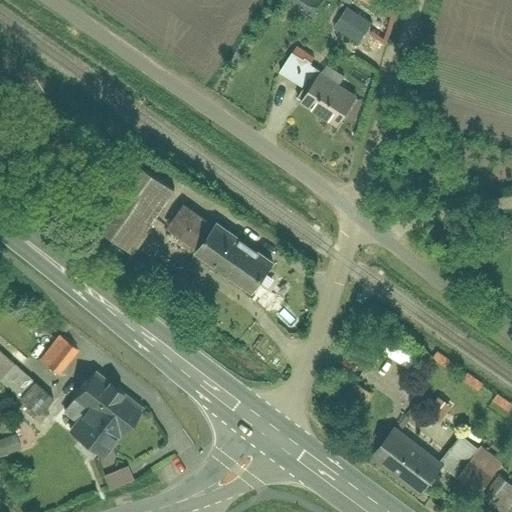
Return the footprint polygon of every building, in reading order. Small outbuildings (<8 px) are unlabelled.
[(355,13),(331,49),(350,61),(374,25),(355,13)] [(289,52),(276,74),(303,92),(317,69),(289,52)] [(314,80),(298,106),(336,129),(352,102),(314,80)] [(81,225),(130,256),(172,191),(124,159),(81,225)] [(172,232),(201,251),(197,258),(251,294),(274,259),(220,223),(216,227),(188,209),(172,232)] [(39,366),(57,379),(75,354),(57,341),(39,366)] [(0,357),(0,386),(35,417),(49,400),(0,357)] [(70,424),(65,433),(98,455),(104,446),(111,451),(140,408),(87,374),(59,417),(70,424)] [(426,418),(435,425),(446,410),(436,403),(426,418)] [(421,494),(439,468),(451,477),(477,495),(487,480),(464,464),(476,446),(458,433),(440,460),(391,426),(368,458),(421,494)] [(144,436),(134,444),(141,452),(151,444),(144,436)] [(125,467),(102,477),(109,492),(132,482),(125,467)]
